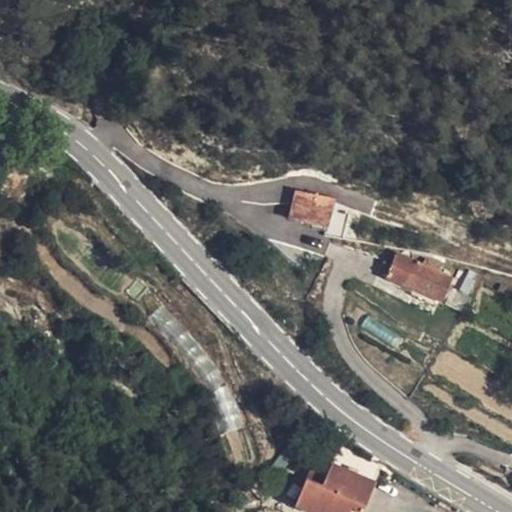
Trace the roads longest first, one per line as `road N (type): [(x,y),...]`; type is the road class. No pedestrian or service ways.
road 1 (tertiary): [(499,511),(357,424),(293,370),(89,154),(0,105)]
road 2 (unknown): [(40,122),(154,0)]
